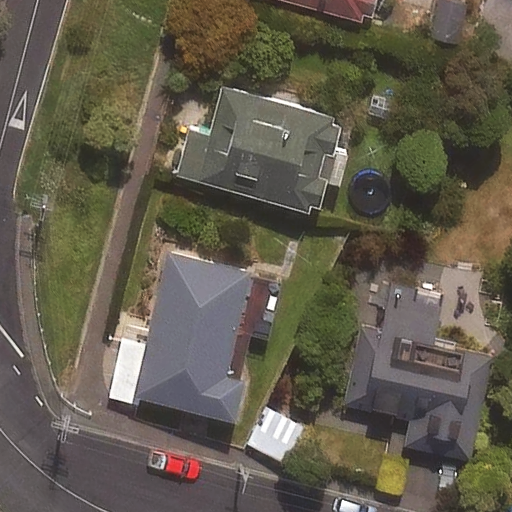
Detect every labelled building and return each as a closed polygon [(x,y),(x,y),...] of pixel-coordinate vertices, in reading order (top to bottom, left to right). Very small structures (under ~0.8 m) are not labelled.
[(377,0),(314,0),(373,15),(377,0)] [(457,38),(466,0),(437,0),(430,31),(457,38)] [(341,112),(224,81),(211,128),(189,122),(176,169),(317,206),(326,174),(339,178),(347,148),(333,144),(341,112)] [(122,336),(110,395),(137,401),(139,390),(236,411),(253,329),(271,333),(283,279),(248,272),(250,264),(167,246),(147,341),(122,336)] [(445,292),(372,274),(344,392),(410,408),(402,440),(468,456),(492,353),(434,339),(445,292)] [(301,423),(260,407),(246,442),(287,458),(301,423)]
